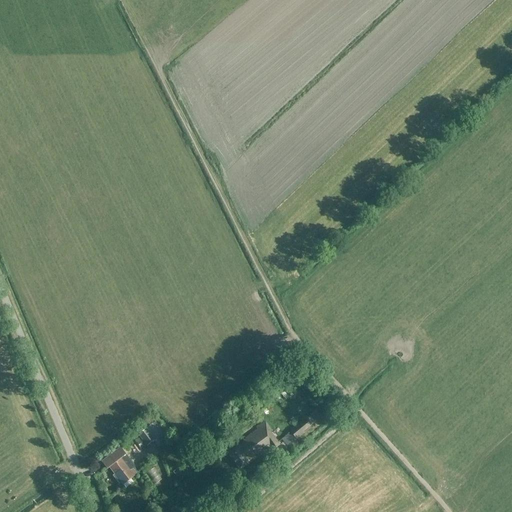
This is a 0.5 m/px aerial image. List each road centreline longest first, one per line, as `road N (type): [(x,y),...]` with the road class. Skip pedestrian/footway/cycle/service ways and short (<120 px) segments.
road 1 (unclassified): [(93,511),(0,288)]
road 2 (track): [(240,511),(357,410)]
